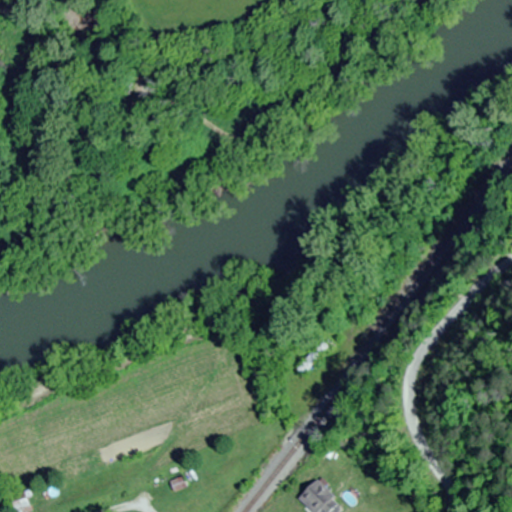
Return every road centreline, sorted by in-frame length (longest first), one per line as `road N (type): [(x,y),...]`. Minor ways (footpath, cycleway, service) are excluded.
road 1 (residential): [(451,511),(453,488),(419,432),(418,383),(434,347),(511,268)]
road 2 (residential): [(511,511),(511,360)]
